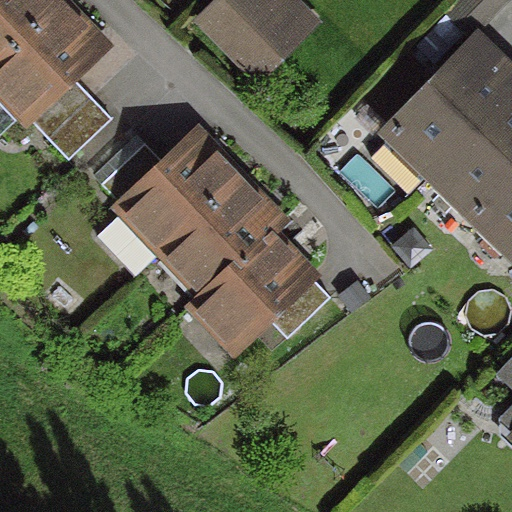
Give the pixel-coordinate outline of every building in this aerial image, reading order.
[(0,0),(0,56),(56,3),(52,0),(0,0)] [(253,0),(218,0),(200,18),(257,75),(292,39),(253,0)] [(459,0),(447,13),(468,33),(497,3),(494,0),(459,0)] [(66,77),(97,47),(56,3),(0,56),(0,94),(43,140),(86,98),(66,77)] [(431,172),(511,88),(511,86),(468,45),(387,129),(431,172)] [(511,176),(511,88),(431,172),(475,214),(511,176)] [(86,98),(43,140),(64,161),(107,120),(86,98)] [(92,236),(131,277),(159,251),(234,180),(192,136),(160,166),(140,144),(96,186),(120,210),(92,236)] [(511,176),(475,214),(511,250),(511,176)] [(264,234),(275,224),(234,180),(159,251),(199,293),(188,304),(189,305),(264,234)] [(326,299),(264,234),(189,305),(230,348),(262,318),(282,340),(326,299)] [(511,400),(502,412),(511,421),(511,400)]
